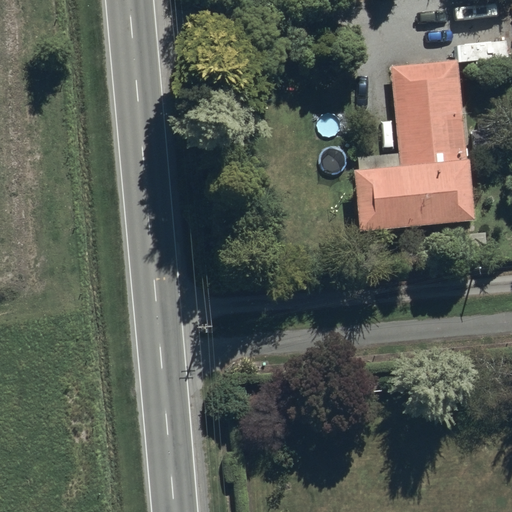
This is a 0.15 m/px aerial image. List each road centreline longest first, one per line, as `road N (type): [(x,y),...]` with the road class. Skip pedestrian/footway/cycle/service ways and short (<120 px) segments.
road 1 (tertiary): [(129,0),(176,511)]
road 2 (unknown): [(158,308),(511,269)]
